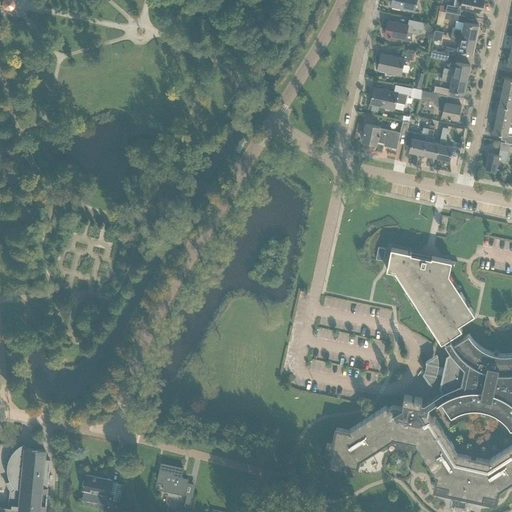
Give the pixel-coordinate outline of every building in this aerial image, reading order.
[(14,6),(14,2),(13,0),(1,0),(0,4),(3,8),(10,9),(14,6)] [(392,0),(391,6),(414,11),(416,0),(392,0)] [(455,0),(456,1),(451,0),(448,0),(446,11),(460,14),(461,7),(481,11),(483,0),(455,0)] [(446,12),(439,11),(436,24),(443,25),(446,12)] [(464,22),(466,16),(446,12),(444,19),(464,23),(464,22)] [(385,35),(405,40),(407,33),(417,35),(419,33),(419,30),(422,30),(424,29),(425,23),(419,22),(409,20),(408,25),(388,21),(385,35)] [(464,22),(464,23),(462,30),(453,28),(451,34),(476,39),(478,25),(464,22)] [(434,30),(429,25),(424,30),(429,35),(434,30)] [(435,28),(434,35),(442,36),(443,29),(435,28)] [(476,39),(451,34),(450,40),(460,42),(458,50),(473,53),(476,39)] [(446,46),(445,53),(455,55),(456,48),(446,46)] [(455,55),(445,53),(432,50),(430,57),(453,62),(455,55)] [(412,60),(413,53),(402,51),(401,58),(381,53),(377,70),(401,75),(404,58),(412,60)] [(444,68),(443,74),(467,79),(470,65),(455,62),(454,70),(444,68)] [(467,79),(443,74),(441,80),(451,82),(449,90),(464,93),(467,79)] [(511,78),(505,77),(502,91),(511,93),(511,78)] [(374,87),(370,104),(394,109),(396,102),(405,104),(407,95),(409,95),(411,96),(411,97),(420,99),(420,98),(422,90),(413,88),(412,88),(410,88),(396,85),(394,92),(374,87)] [(446,95),(448,89),(436,86),(434,92),(446,95)] [(422,96),(437,99),(435,105),(444,107),(442,115),(458,119),(461,106),(446,102),(446,100),(447,96),(423,91),(422,96)] [(511,93),(502,91),(499,105),(511,107),(511,93)] [(511,107),(499,105),(496,119),(511,122),(511,117),(511,113),(511,107)] [(401,115),(400,120),(402,120),(402,121),(409,123),(410,117),(401,115)] [(511,122),(496,119),(493,133),(501,135),(500,139),(506,140),(505,142),(511,143),(511,135),(507,135),(509,126),(511,127),(511,122)] [(400,134),(406,135),(407,132),(409,123),(402,121),(400,132),(400,134)] [(397,149),(400,134),(400,132),(380,128),(381,127),(366,124),(362,141),(377,144),(377,141),(384,143),(384,146),(397,149)] [(427,136),(426,141),(423,154),(436,157),(439,144),(433,142),(434,137),(432,137),(434,130),(434,126),(430,125),(429,125),(428,128),(427,136)] [(428,128),(423,127),(421,140),(412,138),(413,133),(407,132),(406,135),(404,145),(411,146),(410,152),(423,154),(426,141),(427,136),(428,128)] [(439,144),(436,157),(450,160),(453,146),(446,145),(447,140),(446,137),(448,128),(443,127),(439,144)] [(506,162),(508,152),(500,150),(499,155),(489,153),(485,168),(496,170),(498,160),(506,162)] [(385,249),(379,247),(376,260),(383,262),(385,249)] [(391,248),(387,270),(395,271),(441,343),(462,329),(459,324),(475,314),(449,275),(452,261),(432,256),(431,258),(411,253),(412,252),(391,248)] [(329,441),(327,452),(331,453),(328,467),(343,470),(344,464),(358,467),(359,459),(392,439),(415,443),(436,476),(435,483),(449,486),(447,493),(483,500),(484,494),(497,497),(499,489),(511,481),(511,353),(509,354),(505,354),(499,354),(495,353),(489,351),(484,349),(480,346),(477,344),(473,339),(469,334),(453,343),(451,339),(450,341),(446,343),(451,352),(443,391),(424,404),(422,403),(423,398),(404,395),(403,402),(403,407),(393,405),(388,408),(386,406),(349,429),(336,428),(333,442),(329,441)] [(0,511),(44,511),(49,460),(44,460),(45,450),(25,448),(23,444),(18,447),(15,449),(14,450),(12,452),(10,455),(9,457),(8,460),(7,462),(7,466),(7,471),(7,476),(9,480),(10,481),(4,483),(7,487),(10,490),(8,508),(0,506),(0,511)] [(163,490),(185,494),(188,479),(181,478),(183,468),(161,463),(159,474),(160,474),(159,478),(165,480),(163,490)] [(84,490),(83,497),(92,499),(106,502),(104,510),(112,511),(111,511),(120,511),(120,500),(114,499),(116,492),(109,490),(111,479),(87,474),(84,490)]
